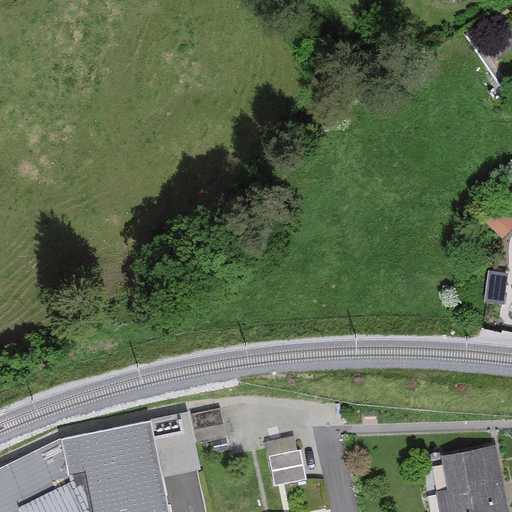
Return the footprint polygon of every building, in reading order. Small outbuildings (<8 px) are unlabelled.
[(483,220),(499,236),(511,223),(496,207),(483,220)] [(222,437),(218,409),(191,414),(196,442),(222,437)] [(0,511),(165,511),(157,468),(176,465),(175,456),(194,452),(186,411),(60,436),(0,464),(0,511)] [(291,452),(288,438),(262,443),(271,487),(302,481),(297,451),(291,452)] [(502,511),(489,445),(438,455),(444,488),(430,491),(434,511),(502,511)]
